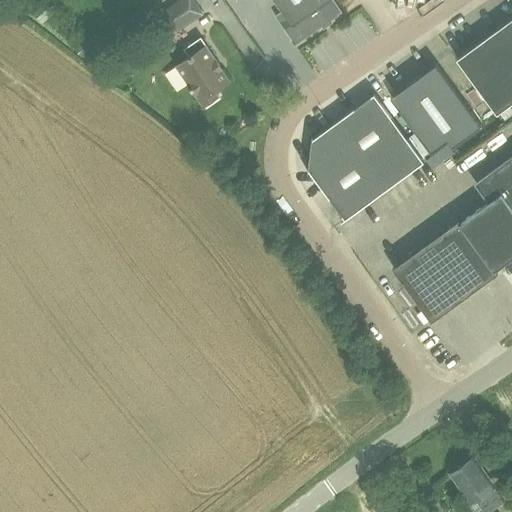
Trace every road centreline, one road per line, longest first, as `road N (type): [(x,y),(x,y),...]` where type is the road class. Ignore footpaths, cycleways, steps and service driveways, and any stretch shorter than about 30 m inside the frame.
road 1 (unclassified): [(452,0),(294,109),(276,157),(288,197),(439,408)]
road 2 (tertiary): [(299,511),(439,408)]
